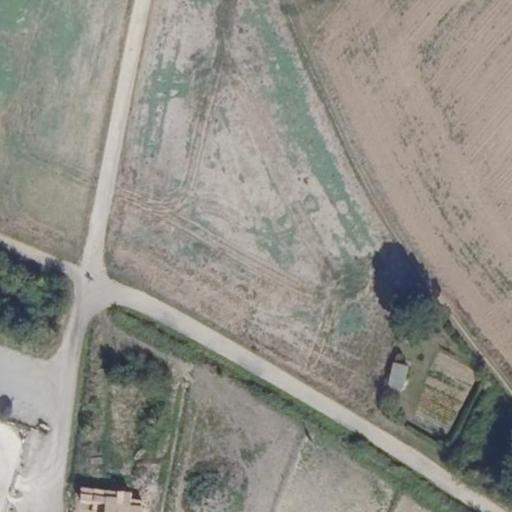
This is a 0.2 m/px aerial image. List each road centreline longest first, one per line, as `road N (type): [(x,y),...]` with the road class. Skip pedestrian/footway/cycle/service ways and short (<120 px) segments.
road 1 (track): [(488,511),(215,343),(89,278)]
road 2 (track): [(511,394),(369,194),(283,0)]
road 3 (track): [(140,0),(89,278)]
road 4 (track): [(89,278),(56,426),(51,511)]
